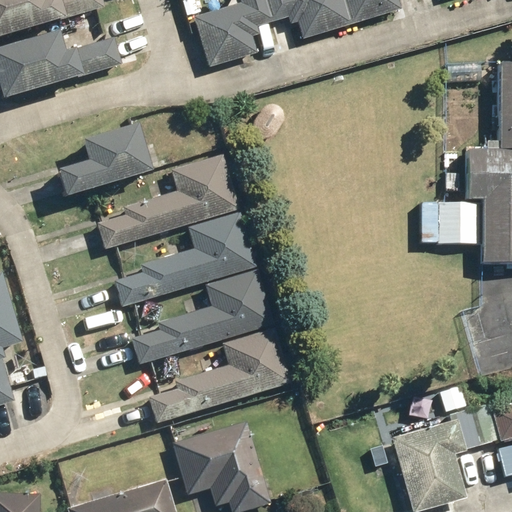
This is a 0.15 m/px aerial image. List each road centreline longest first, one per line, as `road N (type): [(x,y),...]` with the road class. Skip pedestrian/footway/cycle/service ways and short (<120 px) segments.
road 1 (residential): [(0,451),(50,435),(67,415),(68,377),(14,218),(0,207)]
road 2 (residential): [(0,122),(145,84),(165,67),(167,36),(156,0)]
